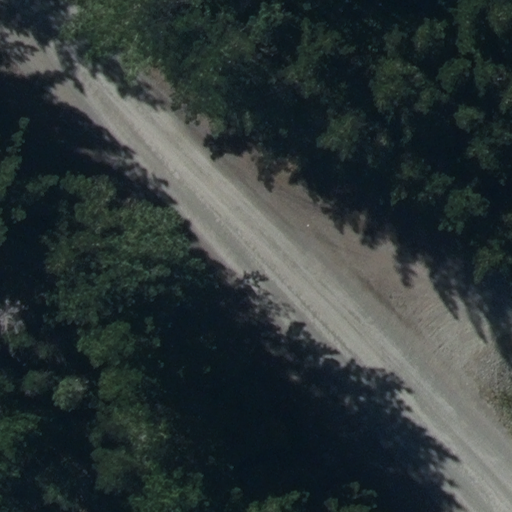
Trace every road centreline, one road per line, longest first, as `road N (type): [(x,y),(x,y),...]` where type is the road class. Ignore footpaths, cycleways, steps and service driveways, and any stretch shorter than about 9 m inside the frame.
road 1 (unclassified): [(511,504),(92,41),(65,0)]
road 2 (track): [(287,250),(511,288)]
